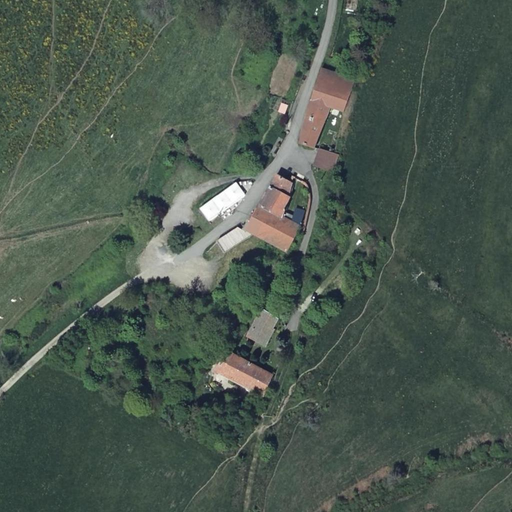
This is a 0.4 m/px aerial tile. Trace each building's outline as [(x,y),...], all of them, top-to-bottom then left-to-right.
[(320,69),(298,145),(315,150),(331,109),(344,113),(355,79),(320,69)] [(281,104),(278,113),(285,115),(288,106),(281,104)] [(339,156),(319,149),(313,166),(333,173),(339,156)] [(291,221),(284,217),(291,199),(293,185),(277,176),(245,232),(287,253),(301,226),(305,211),(295,208),(291,221)] [(209,223),(246,196),(236,183),(200,211),(209,223)] [(226,249),(244,237),(239,230),(221,242),(226,249)] [(265,347),(275,330),(273,328),(279,318),(262,308),(246,335),(265,347)] [(274,374),(225,348),(213,370),(262,396),(274,374)]
